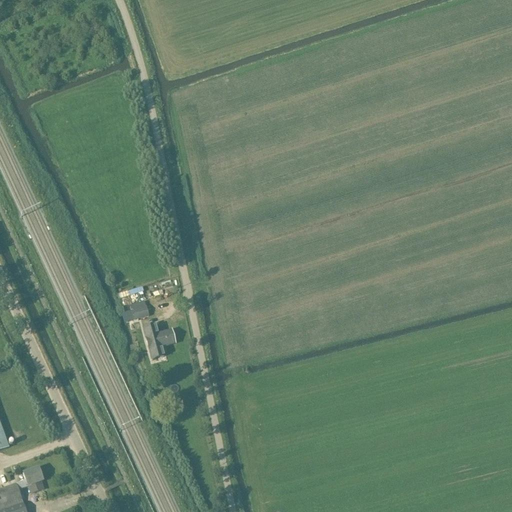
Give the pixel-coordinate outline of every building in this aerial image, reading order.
[(144,302),(125,307),(129,323),(148,318),(144,302)] [(174,344),(171,332),(157,337),(154,328),(144,331),(147,339),(146,340),(150,352),(174,344)] [(159,396),(166,395),(165,389),(167,389),(164,374),(155,375),(159,396)] [(0,425),(0,452),(9,449),(0,425)] [(0,511),(25,511),(18,491),(28,488),(31,495),(43,491),(40,483),(42,482),(38,470),(23,475),(25,481),(0,490),(0,511)]
